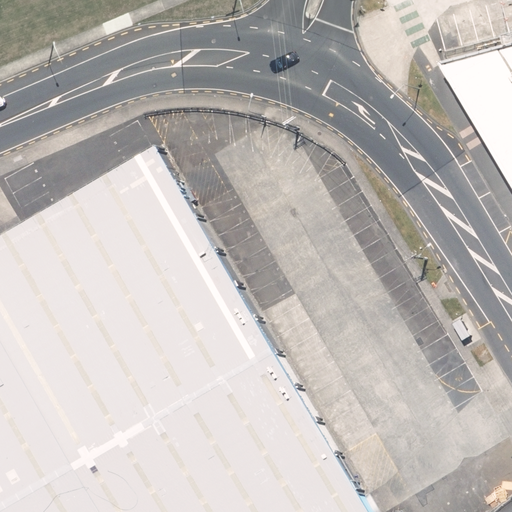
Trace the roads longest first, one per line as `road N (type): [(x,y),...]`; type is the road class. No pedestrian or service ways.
road 1 (secondary): [(283,68),(322,85),(388,134),(418,166),(511,311)]
road 2 (secondary): [(0,126),(107,80),(180,60),(234,57),(283,68)]
